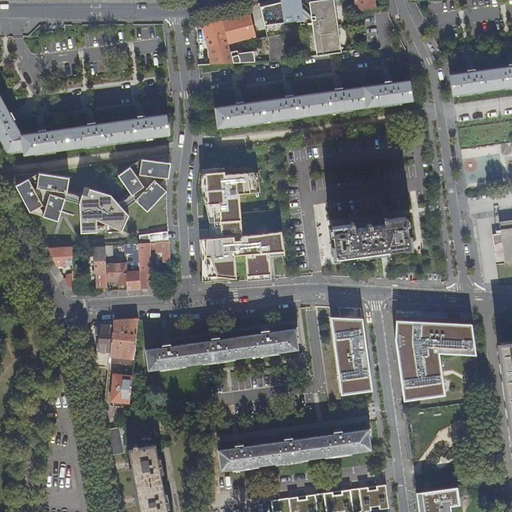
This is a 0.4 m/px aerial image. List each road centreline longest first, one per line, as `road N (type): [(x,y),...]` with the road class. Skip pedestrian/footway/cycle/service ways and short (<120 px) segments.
road 1 (residential): [(467,297),(440,114),(400,0)]
road 2 (residential): [(177,9),(188,297)]
road 3 (tertiary): [(52,298),(78,375),(103,511)]
road 4 (residential): [(404,511),(376,294)]
road 5 (residential): [(376,294),(188,297)]
road 6 (secondary): [(177,9),(0,11)]
road 7 (residential): [(188,297),(80,305),(52,298)]
